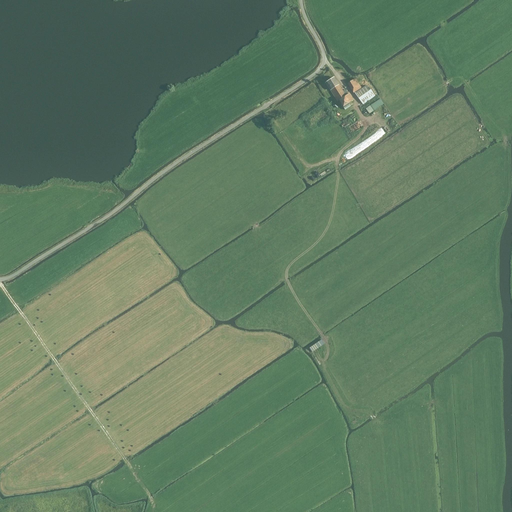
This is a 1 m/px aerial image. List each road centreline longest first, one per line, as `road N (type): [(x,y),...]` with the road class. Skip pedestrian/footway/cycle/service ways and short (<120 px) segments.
road 1 (unclassified): [(0,280),(317,72),(322,51),(301,0)]
road 2 (track): [(370,413),(345,408),(326,374),(327,343),(285,273),(325,234),(337,158)]
road 3 (track): [(152,511),(153,499),(0,283)]
road 4 (track): [(337,158),(366,122),(323,61)]
